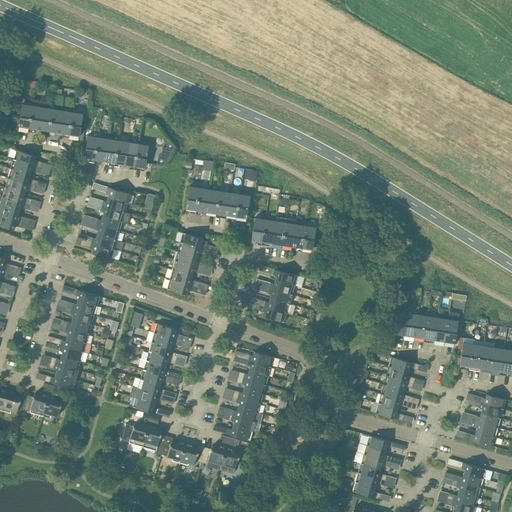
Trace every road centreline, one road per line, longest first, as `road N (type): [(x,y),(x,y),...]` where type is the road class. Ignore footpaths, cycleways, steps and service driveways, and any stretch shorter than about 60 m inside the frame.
road 1 (primary): [(511,265),(304,141),(0,3)]
road 2 (unclassified): [(427,439),(347,417),(297,352),(221,324)]
road 3 (unclassified): [(221,324),(48,257)]
